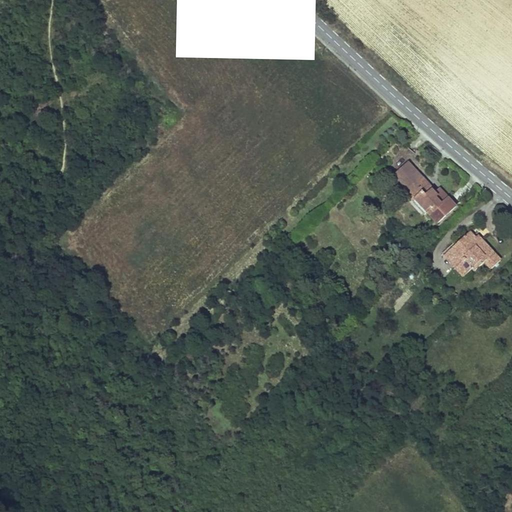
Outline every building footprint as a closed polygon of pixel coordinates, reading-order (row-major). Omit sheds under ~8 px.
[(409,185),(418,178),(413,172),(396,185),(408,199),(409,198),(416,193),(409,185)] [(433,197),(418,178),(409,185),(416,193),(409,198),(428,222),(435,230),(456,213),(443,197),(437,202),(433,205),(429,200),(433,197)] [(428,222),(409,198),(408,199),(403,203),(422,227),(428,222)] [(477,242),(472,237),(447,260),(438,267),(448,279),(455,287),(463,280),(467,284),(495,259),(484,246),(480,249),(475,244),(477,242)] [(477,242),(475,244),(480,249),(484,246),(479,240),(477,242)] [(444,282),(448,279),(438,267),(447,260),(443,255),(430,267),(444,282)]
